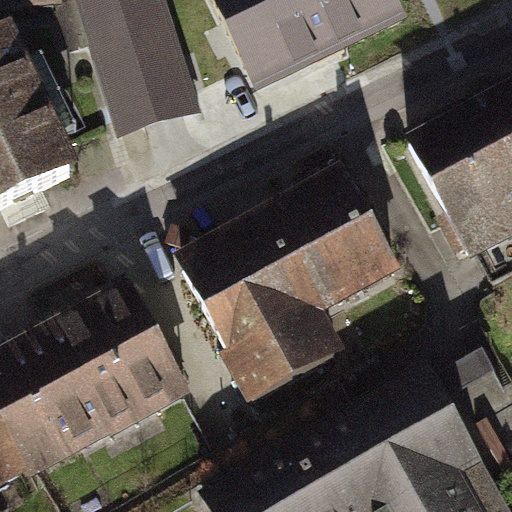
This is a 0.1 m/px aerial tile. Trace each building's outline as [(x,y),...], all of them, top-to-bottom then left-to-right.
[(153,0),(83,0),(84,1),(98,45),(125,134),(189,114),(153,0)] [(391,0),(213,0),(256,87),(400,17),(391,0)] [(98,45),(84,1),(58,9),(72,53),(98,45)] [(5,40),(0,42),(0,211),(71,178),(5,40)] [(511,93),(486,108),(511,155),(511,93)] [(511,155),(486,108),(412,149),(471,255),(479,251),(497,284),(511,275),(511,155)] [(185,273),(257,403),(336,360),(312,315),(395,269),(348,184),(185,273)] [(0,367),(0,488),(182,390),(126,287),(114,293),(119,303),(0,367)] [(484,354),(433,383),(445,404),(497,375),(484,354)] [(204,499),(211,511),(482,511),(459,472),(479,461),(445,404),(433,383),(426,371),(204,499)] [(511,472),(511,460),(488,420),(478,427),(507,475),(511,472)]
